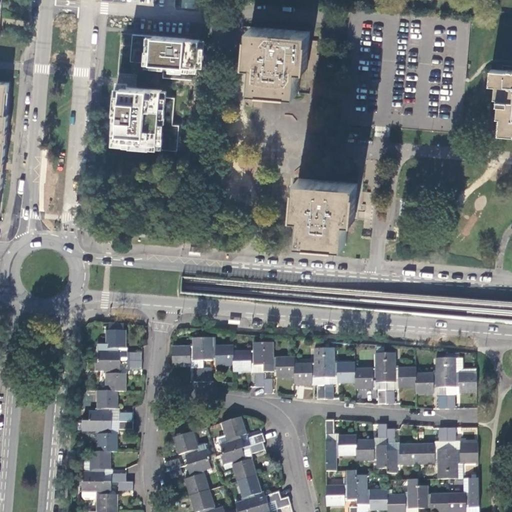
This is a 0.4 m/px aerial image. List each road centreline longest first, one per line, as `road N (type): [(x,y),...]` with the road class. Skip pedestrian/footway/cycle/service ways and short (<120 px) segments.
road 1 (tertiary): [(161,301),(511,333)]
road 2 (tertiary): [(375,283),(79,256)]
road 3 (residential): [(375,283),(390,148),(511,160)]
road 4 (residential): [(87,9),(68,242)]
road 5 (residential): [(7,511),(22,306)]
road 6 (tertiary): [(43,511),(59,309)]
road 7 (residential): [(279,410),(465,418)]
road 8 (tertiary): [(43,67),(29,236)]
road 9 (unknown): [(230,132),(390,148)]
road 10 (tertiary): [(511,294),(375,283)]
road 11 (residential): [(158,384),(149,473),(159,511)]
road 12 (residential): [(279,410),(158,384)]
